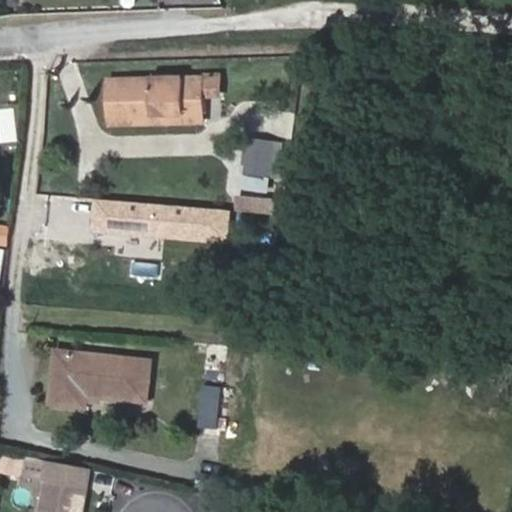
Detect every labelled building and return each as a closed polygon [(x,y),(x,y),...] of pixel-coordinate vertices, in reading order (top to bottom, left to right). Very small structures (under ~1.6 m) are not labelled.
[(205,79),(207,102),(229,101),(228,73),(205,74),(205,79)] [(157,117),(207,115),(207,102),(205,79),(110,83),(112,126),(158,124),(157,117)] [(208,122),(207,115),(157,117),(158,124),(208,122)] [(270,195),(277,140),(253,137),(246,193),(239,193),(238,212),(276,215),(278,196),(270,195)] [(11,228),(0,226),(0,242),(10,244),(11,228)] [(209,343),(200,432),(221,434),(226,384),(229,344),(209,343)] [(221,434),(236,436),(244,346),(229,344),(226,384),(221,434)] [(54,405),(88,409),(90,396),(149,402),(153,363),(60,353),(54,405)] [(26,478),(45,481),(49,461),(30,458),(26,478)] [(45,481),(49,482),(43,511),(85,511),(90,489),(70,486),(73,466),(49,461),(45,481)]
